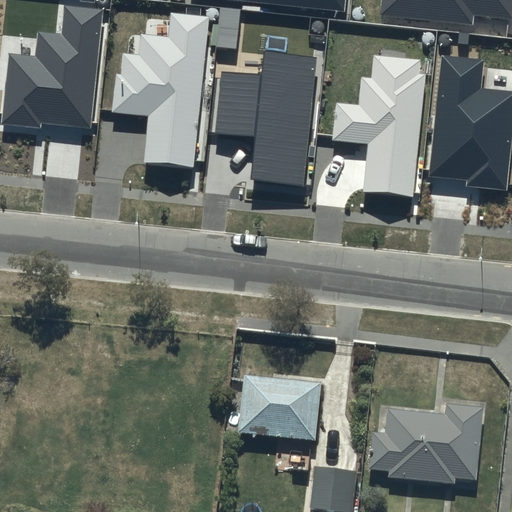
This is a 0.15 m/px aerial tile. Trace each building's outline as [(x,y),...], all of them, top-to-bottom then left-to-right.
[(192,0),(344,15),(345,0),(192,0)] [(511,0),(381,0),(380,22),(474,30),(475,21),(511,24),(511,0)] [(103,9),(64,5),(61,35),(37,32),(35,56),(9,53),(2,124),(40,128),(41,123),(91,128),(103,9)] [(210,24),(173,20),(171,44),(143,41),(141,62),(125,60),(123,81),(117,80),(113,119),(149,123),(144,169),(194,174),(210,24)] [(318,56),(265,51),(263,76),(221,72),(215,130),(256,134),(251,180),(304,185),(318,56)] [(486,65),(443,61),(430,183),(468,187),(468,192),(507,196),(511,152),(511,97),(483,94),(486,65)] [(368,152),(363,199),(410,204),(422,84),(415,83),(416,67),(376,63),(374,83),(362,82),(359,111),(337,109),(333,149),(368,152)] [(246,376),(239,434),(317,442),(323,384),(246,376)] [(390,472),(389,478),(457,483),(458,478),(478,480),(483,407),(446,404),(445,414),(389,410),(387,433),(374,432),(371,471),(390,472)] [(315,467),(310,508),(346,511),(353,511),(358,472),(315,467)]
